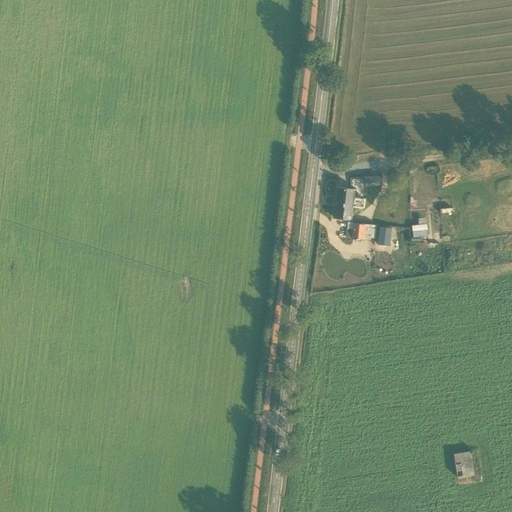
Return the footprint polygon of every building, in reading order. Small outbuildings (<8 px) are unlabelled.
[(402,143),(390,144),(391,152),(403,151),(402,143)] [(379,175),(364,177),(365,186),(380,185),(379,175)] [(354,189),(339,187),(334,218),(350,220),(354,189)] [(426,236),(424,218),(417,219),(418,225),(412,226),(413,237),(410,237),(411,242),(420,241),(419,237),(426,236)] [(369,226),(351,224),(346,223),(345,236),(350,236),(350,238),(367,240),(374,241),(376,227),(369,226)] [(470,451),(452,451),(452,472),(470,472),(470,451)]
